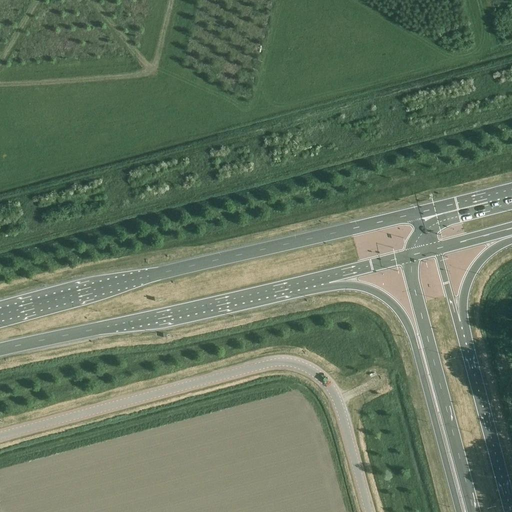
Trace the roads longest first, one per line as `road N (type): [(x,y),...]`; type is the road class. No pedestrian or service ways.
road 1 (unclassified): [(369,511),(340,406),(310,370),(280,364),(0,436)]
road 2 (trunk): [(422,211),(0,315)]
road 3 (trunk): [(0,350),(327,276)]
road 4 (trunk): [(327,276),(378,294),(407,324),(458,511)]
road 5 (trunk): [(408,256),(471,511)]
road 6 (trunk): [(507,511),(458,322)]
